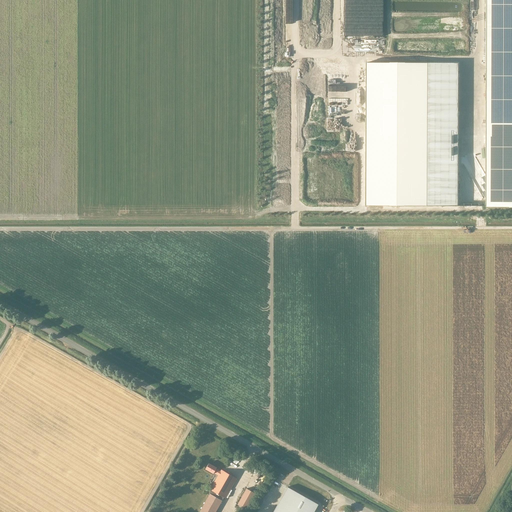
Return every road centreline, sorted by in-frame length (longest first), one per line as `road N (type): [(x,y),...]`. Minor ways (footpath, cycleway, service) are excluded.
road 1 (unclassified): [(340,496),(0,303)]
road 2 (unknown): [(358,0),(364,59),(481,60),(481,22)]
